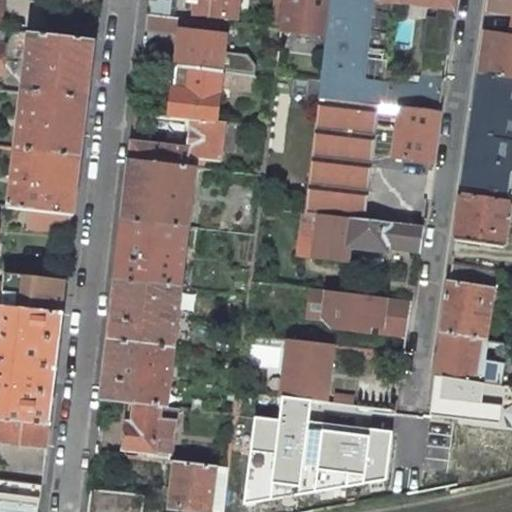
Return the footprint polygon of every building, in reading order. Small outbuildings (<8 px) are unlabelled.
[(0,0),(0,29),(5,31),(9,2),(0,0)] [(196,0),(195,13),(235,17),(236,0),(196,0)] [(274,0),(271,28),(280,30),(283,0),(274,0)] [(283,0),(280,30),(327,35),(331,0),(283,0)] [(378,0),(331,0),(327,35),(326,44),(386,51),(393,2),(378,1),(378,0)] [(456,0),(378,0),(378,1),(393,2),(438,8),(455,10),(456,0)] [(511,0),(489,0),(487,13),(511,16),(511,0)] [(447,54),(455,10),(438,8),(437,18),(426,17),(422,50),(447,54)] [(220,22),(148,14),(146,31),(181,36),(177,67),(221,73),(231,74),(234,53),(224,52),(226,37),(218,36),(220,22)] [(57,23),(55,37),(78,39),(79,26),(57,23)] [(511,26),(510,38),(484,35),(478,74),(511,79),(511,26)] [(271,28),(260,27),(258,41),(278,43),(280,30),(271,28)] [(55,37),(29,33),(22,92),(87,100),(94,41),(78,39),(55,37)] [(326,44),(319,99),(400,108),(440,113),(444,80),(421,76),(419,86),(383,81),(386,51),(326,44)] [(221,73),(177,67),(171,117),(192,120),(215,123),(219,89),(221,73)] [(231,74),(221,73),(219,89),(254,93),(256,77),(231,74)] [(511,122),(511,79),(478,74),(469,134),(509,140),(511,122)] [(87,100),(22,92),(16,149),(80,157),(87,100)] [(319,99),(305,213),(365,221),(373,161),(375,147),(394,150),(400,108),(319,99)] [(440,113),(400,108),(394,150),(393,157),(432,163),(440,113)] [(215,123),(192,120),(189,150),(132,143),(130,161),(195,169),(219,172),(225,124),(215,123)] [(506,190),(509,168),(511,150),(511,140),(509,140),(469,134),(462,185),(473,187),(472,196),(504,201),(506,190)] [(80,157),(16,149),(9,207),(32,210),(74,215),(80,157)] [(195,169),(130,161),(123,220),(188,228),(195,169)] [(472,196),(461,194),(454,238),(503,247),(510,202),(504,201),(472,196)] [(30,229),(71,234),(74,215),(32,210),(30,229)] [(365,221),(305,213),(302,238),(316,239),(314,257),(347,261),(348,246),(386,251),(387,247),(419,251),(423,228),(365,221)] [(188,228),(123,220),(116,280),(181,288),(188,228)] [(495,270),(451,262),(440,332),(485,340),(495,270)] [(5,274),(3,285),(1,307),(62,315),(66,282),(5,274)] [(181,288),(116,280),(109,340),(174,348),(181,288)] [(306,319),(324,320),(331,328),(370,333),(371,327),(380,328),(379,335),(406,338),(410,302),(309,290),(306,319)] [(62,315),(1,307),(0,311),(0,418),(49,424),(62,315)] [(485,340),(440,332),(434,374),(481,382),(487,340),(485,340)] [(405,345),(348,337),(347,348),(404,354),(405,345)] [(174,348),(109,340),(102,400),(136,404),(167,407),(174,348)] [(290,341),(289,341),(282,398),(283,398),(312,402),(324,403),(325,403),(333,346),(290,341)] [(481,382),(434,374),(429,415),(501,424),(503,406),(483,404),(485,383),(481,382)] [(245,506),(387,480),(393,433),(309,422),(312,402),(283,398),(280,420),(255,417),(245,506)] [(167,407),(136,404),(134,425),(127,424),(125,448),(172,453),(176,408),(167,407)] [(0,479),(42,485),(45,462),(46,447),(49,424),(0,418),(0,479)] [(228,468),(176,462),(171,505),(223,511),(228,468)] [(0,511),(38,511),(42,485),(0,479),(0,511)] [(141,511),(143,496),(91,490),(88,511),(141,511)]
